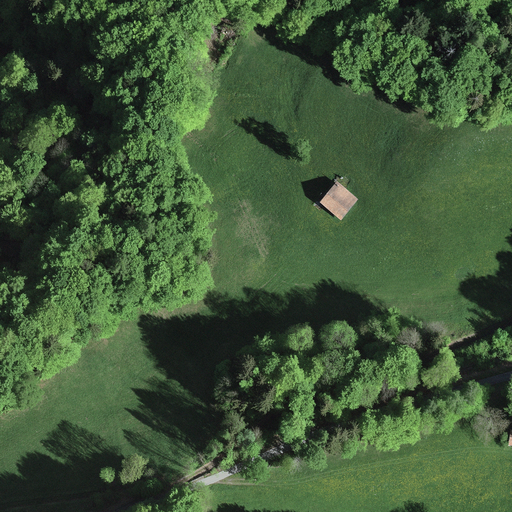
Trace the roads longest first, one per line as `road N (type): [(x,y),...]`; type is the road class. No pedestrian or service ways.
road 1 (track): [(167,496),(259,424),(329,388),(511,322)]
road 2 (unclassified): [(511,374),(320,431),(167,496)]
